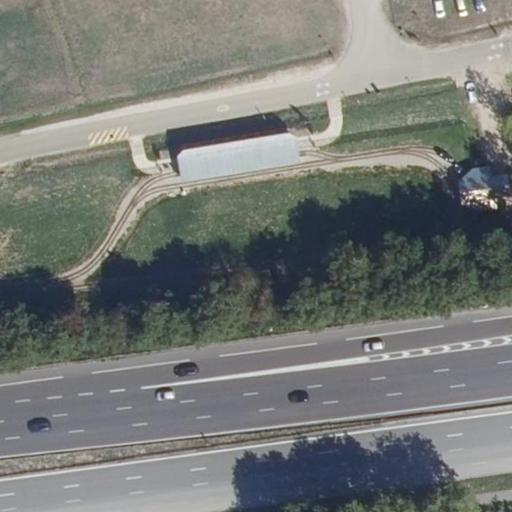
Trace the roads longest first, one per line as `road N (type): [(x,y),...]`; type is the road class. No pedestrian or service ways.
road 1 (primary): [(0,503),(511,436)]
road 2 (primary): [(511,322),(177,368),(133,406)]
road 3 (unclassified): [(373,72),(0,150)]
road 4 (primary): [(511,369),(290,398),(133,406)]
road 5 (unclassified): [(511,41),(373,72)]
road 6 (primary): [(133,406),(0,422)]
